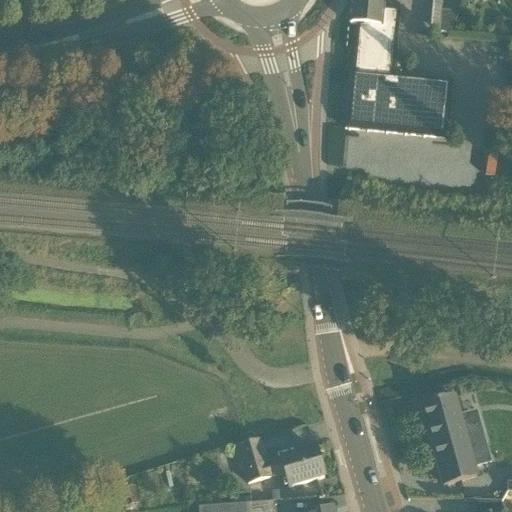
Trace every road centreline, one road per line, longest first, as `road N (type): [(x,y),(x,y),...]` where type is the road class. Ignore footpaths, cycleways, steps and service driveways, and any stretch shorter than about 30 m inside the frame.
road 1 (tertiary): [(327,328),(288,110)]
road 2 (track): [(511,363),(380,348),(335,365)]
road 3 (unclassified): [(185,309),(269,377),(335,365)]
road 4 (tertiary): [(335,365),(377,511)]
road 5 (tertiary): [(77,33),(139,27),(225,3)]
